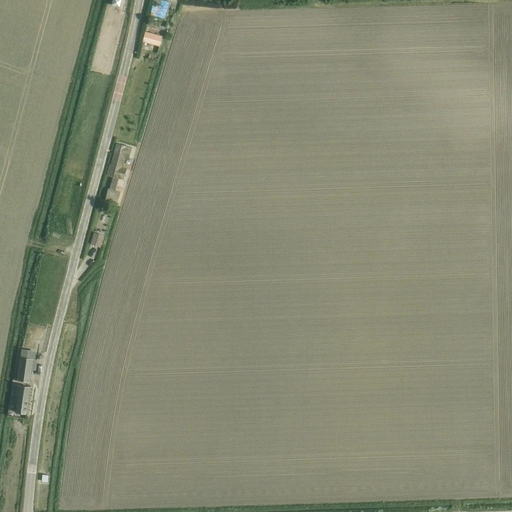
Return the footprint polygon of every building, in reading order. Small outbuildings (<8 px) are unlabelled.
[(169,41),(172,30),(155,26),(152,36),(169,41)] [(129,159),(132,148),(117,144),(111,166),(113,166),(110,175),(124,179),(126,169),(121,167),(124,157),(129,159)] [(117,203),(120,194),(108,191),(105,200),(117,203)] [(104,235),(94,233),(90,244),(100,247),(104,235)] [(33,359),(23,358),(21,358),(18,380),(30,382),(33,359)] [(30,387),(20,386),(17,385),(16,395),(18,396),(16,412),(26,414),(30,387)]
